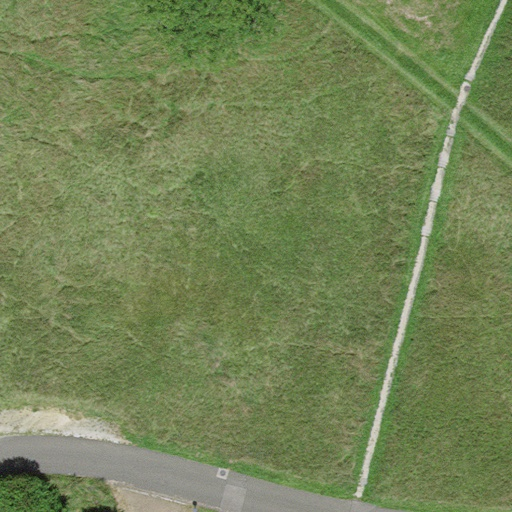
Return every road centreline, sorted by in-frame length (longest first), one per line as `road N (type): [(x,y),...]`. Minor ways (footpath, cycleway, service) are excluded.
road 1 (residential): [(330,511),(81,449),(0,457)]
road 2 (track): [(511,144),(325,0)]
